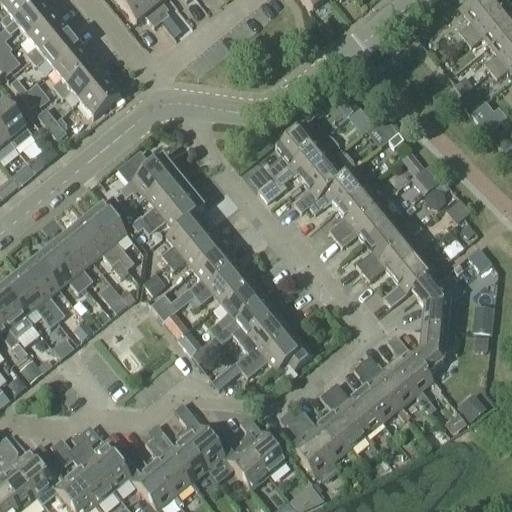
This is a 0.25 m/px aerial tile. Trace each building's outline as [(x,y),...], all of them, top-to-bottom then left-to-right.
[(0,31),(2,34),(38,5),(33,0),(9,0),(0,7),(0,13),(5,20),(0,24),(0,31)] [(152,33),(160,27),(137,0),(110,0),(133,28),(142,22),(152,33)] [(159,7),(165,3),(163,0),(137,0),(160,27),(167,22),(164,18),(166,16),(159,7)] [(298,0),(310,14),(327,1),(326,0),(298,0)] [(463,46),(506,11),(498,2),(500,0),(485,0),(462,19),(469,29),(457,39),(463,46)] [(25,43),(51,22),(38,5),(2,34),(8,41),(17,34),(25,43)] [(488,52),(511,32),(511,18),(506,11),(463,46),(469,54),(481,44),(488,52)] [(24,61),(28,67),(64,38),(51,22),(25,43),(33,54),(24,61)] [(489,78),(511,58),(511,32),(488,52),(495,61),(483,71),(489,78)] [(64,38),(28,67),(33,73),(36,73),(44,67),(50,75),(77,53),(64,38)] [(54,99),(90,70),(77,53),(50,75),(59,85),(49,93),(54,99)] [(511,81),(511,58),(489,78),(495,85),(507,75),(511,81)] [(0,78),(4,82),(9,78),(0,66),(0,78)] [(69,98),(77,108),(104,86),(90,70),(54,99),(60,106),(69,98)] [(18,101),(24,96),(15,85),(9,90),(18,101)] [(90,124),(117,102),(104,86),(77,108),(90,124)] [(29,115),(35,110),(24,96),(18,101),(29,115)] [(30,142),(23,133),(16,125),(21,121),(7,104),(3,108),(1,106),(0,106),(0,138),(13,155),(30,142)] [(484,109),(469,120),(484,140),(487,138),(505,124),(497,114),(491,118),(484,109)] [(45,134),(54,127),(44,115),(35,122),(45,134)] [(360,141),(372,132),(358,115),(346,124),(360,141)] [(55,147),(64,140),(54,127),(45,134),(55,147)] [(246,185),(256,197),(287,172),(317,148),(317,147),(303,130),(273,154),(281,164),(268,174),(265,170),(246,185)] [(0,165),(13,155),(0,138),(0,165)] [(294,180),(301,188),(331,164),(339,157),(336,151),(331,145),(325,141),(317,147),(317,148),(287,172),(256,197),(266,210),(285,195),(281,191),(294,180)] [(339,157),(331,164),(301,188),(308,197),(292,210),(299,218),(315,205),(322,199),(322,200),(352,175),(353,174),(350,168),(345,162),(339,157)] [(160,162),(118,197),(125,204),(130,200),(138,209),(143,204),(174,179),(160,162)] [(329,208),(336,216),(366,192),(352,175),(322,200),(322,199),(315,205),(299,218),(307,213),(313,220),(329,208)] [(415,206),(428,194),(414,177),(400,189),(415,206)] [(141,234),(188,196),(174,179),(143,204),(151,214),(135,227),(141,234)] [(327,237),(334,246),(380,208),(366,192),(336,216),(343,225),(327,237)] [(170,238),(202,213),(188,196),(141,234),(147,242),(163,229),(170,238)] [(363,250),(394,226),(380,208),(334,246),(341,254),(356,241),(363,250)] [(101,211),(83,226),(108,256),(117,267),(125,277),(132,270),(116,249),(126,241),(101,211)] [(164,270),(208,235),(195,220),(203,214),(202,213),(170,238),(172,239),(165,245),(171,253),(154,267),(160,274),(164,270)] [(66,240),(91,270),(101,262),(110,273),(117,267),(108,256),(83,226),(66,240)] [(361,279),(407,242),(394,226),(363,250),(370,258),(354,271),(361,279)] [(208,235),(164,270),(171,278),(183,267),(191,276),(221,252),(208,235)] [(74,283),(83,294),(91,288),(82,277),(91,270),(66,240),(49,253),(74,283)] [(390,283),(420,258),(407,242),(361,279),(368,287),(384,275),(390,283)] [(193,303),(235,269),(221,252),(191,276),(199,286),(187,296),(193,303)] [(33,267),(57,297),(67,289),(76,300),(83,295),(83,294),(74,283),(49,253),(33,267)] [(409,297),(428,281),(435,276),(420,258),(390,283),(397,292),(382,304),(389,313),(405,301),(409,297)] [(49,304),(57,297),(33,267),(16,280),(55,328),(63,322),(49,304)] [(219,310),(249,286),(235,269),(193,303),(188,308),(194,315),(211,301),(219,310)] [(48,334),(55,328),(16,280),(0,293),(0,295),(24,324),(34,316),(48,334)] [(423,315),(421,335),(445,337),(448,307),(432,286),(428,281),(409,297),(413,302),(423,315)] [(213,342),(262,302),(249,286),(219,310),(226,320),(208,335),(213,342)] [(0,295),(0,330),(13,346),(30,332),(24,324),(0,295)] [(116,300),(104,309),(114,320),(125,311),(116,300)] [(157,305),(149,312),(162,328),(170,321),(175,318),(169,309),(162,301),(157,305)] [(237,351),(276,319),(262,302),(213,342),(219,350),(229,342),(237,351)] [(490,341),(492,314),(472,312),(470,339),(490,341)] [(239,377),(290,335),(276,319),(237,351),(245,360),(234,370),(239,377)] [(111,323),(110,346),(137,348),(139,324),(111,323)] [(9,354),(16,349),(0,330),(0,343),(9,354)] [(260,360),(239,377),(246,384),(266,367),(275,379),(287,369),(291,375),(309,360),(305,354),(290,335),(260,360)] [(442,368),(445,337),(421,335),(418,357),(411,362),(426,381),(442,368)] [(199,354),(185,337),(175,345),(189,362),(199,354)] [(426,381),(411,362),(408,358),(394,341),(385,349),(398,365),(390,372),(414,402),(432,388),(426,381)] [(414,402),(390,372),(382,379),(368,363),(360,369),(398,416),(414,402)] [(42,380),(52,372),(46,365),(37,373),(42,380)] [(22,378),(29,387),(40,378),(32,369),(22,378)] [(382,429),(398,416),(360,369),(352,376),(365,392),(357,398),(382,429)] [(382,429),(357,398),(348,406),(335,390),(327,396),(365,442),(382,429)] [(348,456),(365,442),(327,396),(318,404),(331,419),(323,425),(348,456)] [(172,417),(179,425),(188,418),(182,410),(172,417)] [(348,456),(323,425),(314,433),(301,417),(294,423),(331,469),(348,456)] [(183,447),(207,477),(223,465),(225,463),(214,450),(204,437),(188,418),(179,425),(188,437),(179,444),(182,448),(183,447)] [(280,425),(285,431),(293,424),(288,418),(280,425)] [(248,422),(237,430),(247,443),(240,448),(243,452),(269,483),(286,469),(261,438),(248,422)] [(312,485),(331,469),(294,423),(293,424),(285,431),(298,446),(288,454),(312,485)] [(435,434),(442,443),(455,433),(448,424),(435,434)] [(147,438),(152,444),(153,444),(160,438),(155,431),(147,438)] [(211,431),(204,437),(214,450),(221,443),(211,431)] [(207,477),(183,447),(182,448),(174,455),(160,438),(153,444),(191,490),(207,477)] [(74,452),(88,469),(112,499),(129,485),(130,484),(119,470),(102,449),(92,457),(79,440),(78,439),(70,446),(74,452)] [(0,446),(0,463),(10,476),(35,506),(39,511),(41,511),(53,502),(58,509),(61,506),(53,497),(50,493),(52,492),(41,479),(27,462),(19,469),(13,461),(16,459),(4,443),(0,446)] [(221,443),(214,450),(225,463),(223,465),(250,498),(269,483),(243,452),(234,459),(221,443)] [(173,504),(191,490),(153,444),(152,444),(144,451),(158,468),(149,475),(173,504)] [(95,511),(112,499),(88,469),(74,452),(67,459),(80,475),(71,482),(95,511)] [(0,479),(2,482),(0,483),(0,496),(12,511),(26,511),(35,506),(10,476),(0,463),(0,479)] [(130,484),(129,485),(149,511),(163,511),(173,504),(149,475),(140,482),(127,464),(119,470),(130,484)] [(52,492),(50,493),(53,497),(61,506),(65,511),(95,511),(71,482),(63,489),(49,472),(41,479),(52,492)] [(281,511),(303,511),(313,505),(302,491),(279,509),(281,511)] [(0,511),(12,511),(0,496),(0,511)]
